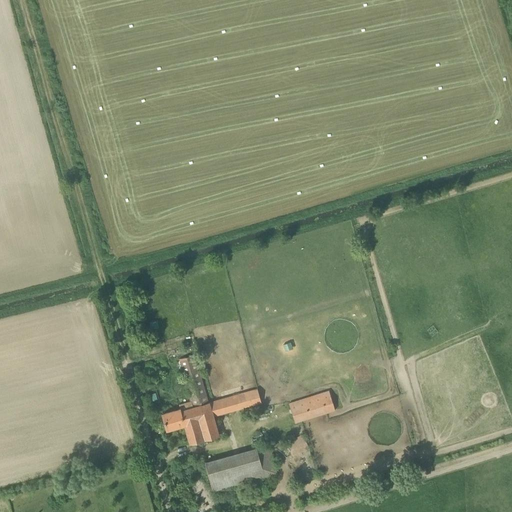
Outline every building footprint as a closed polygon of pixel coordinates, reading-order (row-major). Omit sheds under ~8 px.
[(208,402),(195,354),(180,359),(191,400),(179,404),(181,409),(162,414),(167,430),(185,425),(190,444),(219,436),(214,416),(261,403),(256,389),(208,402)] [(155,379),(161,377),(158,367),(152,368),(155,379)] [(295,422),(335,410),(329,390),(289,403),(295,422)] [(292,456),(309,448),(303,435),(286,442),(292,456)] [(213,491),(277,473),(269,445),(205,462),(213,491)]
